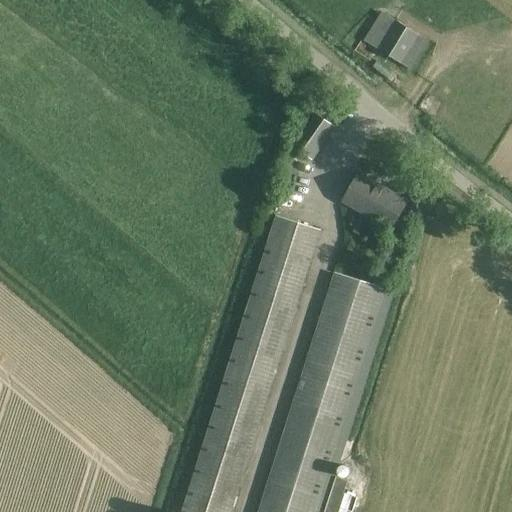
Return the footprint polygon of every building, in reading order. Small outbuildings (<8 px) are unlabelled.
[(396,20),(378,50),(400,64),(418,34),(396,20)] [(331,125),(316,115),(293,148),(308,158),(331,125)] [(407,202),(358,174),(342,202),(366,216),(357,232),(368,239),(378,222),(391,229),(407,202)] [(230,511),(321,230),(277,216),(182,511),(230,511)] [(347,511),(352,495),(343,492),(347,480),(333,476),(392,291),(336,273),(258,511),(347,511)]
